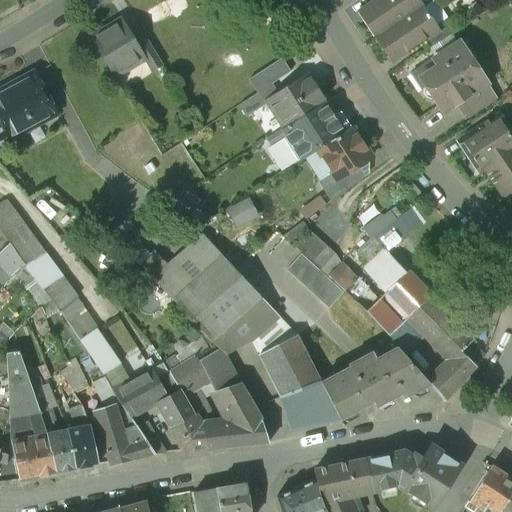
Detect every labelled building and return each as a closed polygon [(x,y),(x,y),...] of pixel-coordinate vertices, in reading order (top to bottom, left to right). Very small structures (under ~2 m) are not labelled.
[(380,0),(364,11),(379,34),(423,5),(419,0),(380,0)] [(423,5),(379,34),(395,58),(423,40),(439,29),(438,28),(423,5)] [(120,19),(102,30),(103,31),(90,38),(112,74),(124,66),(127,70),(143,60),(145,59),(134,41),(120,19)] [(446,23),(438,28),(439,29),(423,40),(429,49),(453,33),(446,23)] [(163,66),(144,35),(134,41),(145,59),(143,60),(151,73),(163,66)] [(460,43),(435,60),(440,67),(429,74),(433,79),(425,85),(426,86),(424,90),(425,95),(430,98),(436,97),(445,111),(462,100),(487,83),(460,43)] [(282,58),(249,80),(258,93),(270,85),(291,72),(282,58)] [(25,74),(19,83),(3,91),(0,91),(0,118),(8,134),(10,137),(23,130),(28,130),(33,129),(37,127),(41,123),(43,119),(54,114),(34,77),(25,74)] [(277,96),(267,102),(268,104),(284,129),(325,102),(308,76),(277,96)] [(487,83),(462,100),(473,116),(498,99),(487,83)] [(258,93),(240,105),(248,117),(268,104),(267,102),(277,96),(270,85),(258,93)] [(284,129),(282,130),(302,160),(318,150),(352,128),(342,113),(335,117),(325,102),(284,129)] [(511,139),(496,115),(461,139),(483,172),(511,152),(511,139)] [(0,138),(8,134),(0,118),(0,138)] [(352,128),(318,150),(334,175),(338,180),(340,179),(369,160),(372,159),(352,128)] [(511,152),(488,168),(505,192),(511,186),(511,152)] [(369,160),(340,179),(347,190),(368,174),(369,160)] [(338,180),(334,175),(322,183),(334,200),(347,191),(347,190),(340,179),(338,180)] [(237,227),(261,216),(251,195),(227,206),(237,227)] [(307,217),(328,205),(322,196),(302,208),(307,217)] [(44,255),(5,199),(0,204),(0,229),(10,243),(24,264),(27,267),(44,255)] [(366,228),(376,223),(387,247),(414,235),(403,213),(386,221),(378,206),(360,214),(366,228)] [(453,321),(407,274),(365,228),(350,243),(362,256),(358,259),(367,269),(357,279),(341,263),(328,277),(367,313),(388,335),(401,350),(409,343),(396,329),(410,317),(432,341),(453,321)] [(341,263),(313,236),(299,251),(316,265),(328,277),(341,263)] [(273,311),(205,240),(164,275),(147,260),(140,268),(155,281),(210,340),(224,328),(240,313),(254,328),(273,311)] [(10,243),(0,252),(0,265),(11,277),(24,264),(10,243)] [(343,293),(301,255),(287,272),(328,309),(343,293)] [(76,299),(58,312),(66,323),(84,310),(76,299)] [(41,308),(30,319),(34,326),(46,319),(41,308)] [(475,344),(453,321),(432,341),(450,360),(429,384),(430,385),(444,402),(454,390),(476,367),(474,366),(482,357),(472,346),(475,344)] [(224,328),(210,340),(221,350),(234,338),(224,328)] [(120,364),(96,329),(80,340),(103,375),(120,364)] [(297,336),(265,352),(263,349),(258,352),(281,398),(321,383),(297,336)] [(397,348),(376,360),(372,353),(350,366),(351,368),(321,383),(330,399),(341,420),(373,402),(376,408),(401,394),(404,399),(430,385),(429,384),(420,373),(397,348)] [(216,352),(198,362),(210,384),(214,392),(239,384),(221,350),(216,352)] [(26,373),(19,352),(6,354),(9,419),(33,415),(39,414),(35,400),(26,373)] [(196,358),(170,375),(173,380),(174,380),(182,395),(183,395),(202,382),(204,387),(210,384),(198,362),(196,358)] [(34,370),(26,373),(35,400),(41,399),(38,390),(42,389),(38,378),(34,370)] [(152,370),(112,392),(113,394),(118,402),(129,418),(156,403),(167,397),(157,378),(152,370)] [(170,375),(168,372),(157,378),(167,397),(156,403),(170,428),(194,414),(191,409),(183,395),(182,395),(174,380),(173,380),(170,375)] [(102,377),(92,384),(102,400),(113,394),(112,392),(102,377)] [(321,383),(281,398),(289,418),(275,422),(268,413),(258,416),(261,422),(269,444),(324,433),(314,404),(330,399),(321,383)] [(232,424),(201,427),(195,416),(194,414),(170,428),(182,452),(269,444),(261,422),(258,416),(240,384),(239,384),(214,392),(232,424)] [(81,406),(67,385),(61,390),(75,408),(69,410),(74,423),(77,425),(78,430),(89,428),(87,420),(81,406)] [(68,432),(57,434),(55,429),(57,428),(51,410),(46,410),(41,399),(35,400),(39,414),(47,436),(46,436),(55,474),(75,470),(68,432)] [(98,409),(87,401),(81,406),(87,420),(99,416),(101,415),(98,409)] [(129,418),(118,402),(110,404),(111,405),(119,418),(123,431),(135,427),(129,418)] [(111,405),(98,409),(101,415),(99,416),(101,423),(119,418),(111,405)] [(196,406),(191,409),(194,414),(195,416),(200,414),(196,406)] [(34,434),(20,438),(21,440),(11,442),(14,458),(19,480),(55,474),(46,436),(47,436),(39,414),(33,415),(35,419),(29,421),(34,434)] [(101,423),(97,425),(106,454),(128,446),(123,431),(119,418),(101,423)] [(157,440),(147,424),(137,429),(154,455),(166,454),(157,439),(157,440)] [(135,427),(123,431),(128,446),(106,454),(110,467),(154,455),(137,429),(136,427),(135,427)] [(78,430),(68,432),(75,470),(97,465),(89,428),(78,430)] [(415,456),(412,460),(402,452),(364,461),(372,492),(399,486),(431,508),(448,481),(450,482),(462,463),(442,450),(440,453),(432,447),(422,461),(415,456)] [(14,458),(6,455),(6,463),(0,461),(0,482),(19,480),(14,458)] [(364,461),(314,472),(315,480),(319,501),(324,511),(355,511),(349,497),(372,492),(364,461)] [(511,482),(491,468),(465,510),(467,511),(500,511),(511,492),(511,482)] [(315,480),(277,497),(281,511),(324,511),(319,501),(315,480)] [(250,511),(245,484),(216,489),(217,499),(219,511),(250,511)] [(511,511),(511,492),(500,511),(511,511)] [(219,511),(217,499),(203,502),(204,511),(219,511)] [(147,511),(145,502),(118,509),(119,511),(147,511)]
